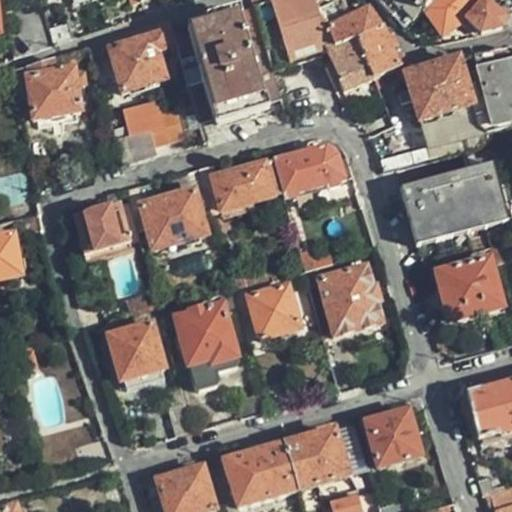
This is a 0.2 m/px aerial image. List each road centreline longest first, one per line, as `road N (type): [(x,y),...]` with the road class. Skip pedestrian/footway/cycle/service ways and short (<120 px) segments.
road 1 (residential): [(123,464),(76,333),(50,218),(61,197),(320,124),(354,133),(432,379)]
road 2 (residential): [(432,379),(123,464)]
road 3 (residential): [(471,511),(432,379)]
